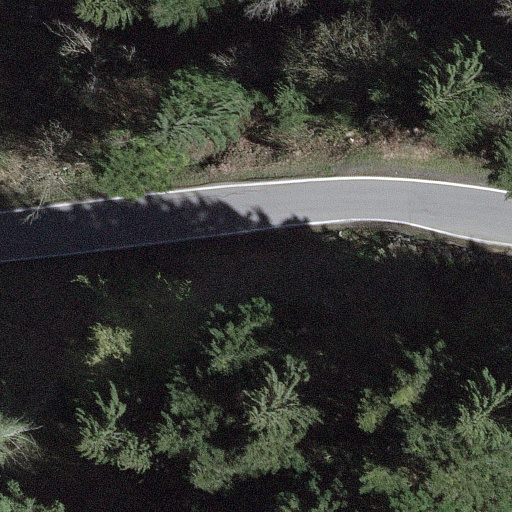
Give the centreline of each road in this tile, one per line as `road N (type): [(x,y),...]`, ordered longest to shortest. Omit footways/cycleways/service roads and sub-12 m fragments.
road 1 (tertiary): [(511,225),(288,198),(0,232)]
road 2 (track): [(511,26),(377,12),(197,24),(0,15)]
